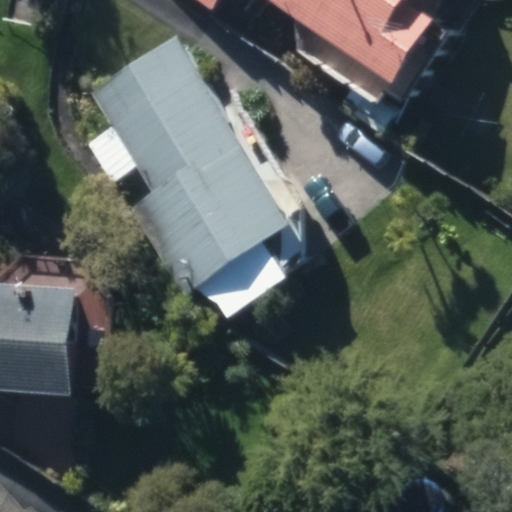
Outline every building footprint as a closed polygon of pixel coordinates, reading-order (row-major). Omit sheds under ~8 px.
[(226,0),(271,0),(400,93),(442,35),(413,14),(422,0),(195,0),(215,15),(226,0)] [(225,286),(248,325),(296,296),(271,253),(299,237),(184,47),(101,97),(122,133),(93,150),(119,192),(147,175),(164,202),(142,215),(195,303),(225,286)] [(360,124),(388,141),(398,123),(371,106),(360,124)] [(448,232),(482,275),(510,254),(476,210),(448,232)] [(0,401),(76,409),(86,303),(0,294),(0,401)]
